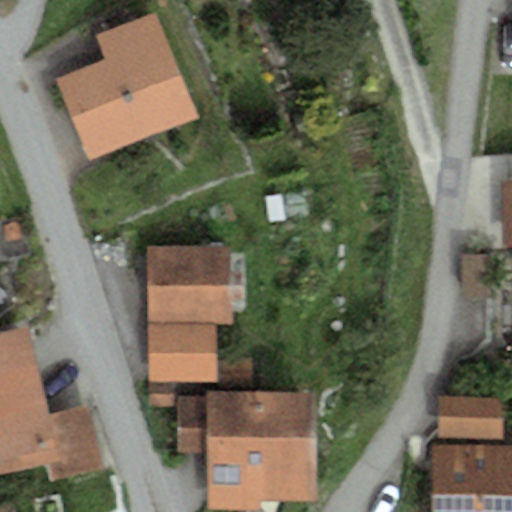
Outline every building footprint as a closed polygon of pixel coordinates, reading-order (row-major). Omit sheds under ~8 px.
[(90,161),(198,118),(157,13),(95,38),(104,59),(56,77),(90,161)] [(511,182),(501,182),(500,249),(511,249),(511,182)] [(230,245),(147,247),(149,325),(217,323),(232,323),(230,245)] [(488,295),(488,258),(464,258),(464,295),(488,295)] [(217,323),(149,325),(151,391),(219,389),(217,323)] [(87,409),(48,417),(28,328),(0,333),(0,476),(47,467),(50,479),(100,468),(87,409)] [(316,394),(206,394),(206,400),(178,400),(178,455),(206,454),(206,511),(259,511),(259,499),(316,499),(316,394)] [(437,438),(502,439),(503,398),(438,397),(437,438)] [(511,511),(511,448),(433,447),(431,511),(511,511)]
